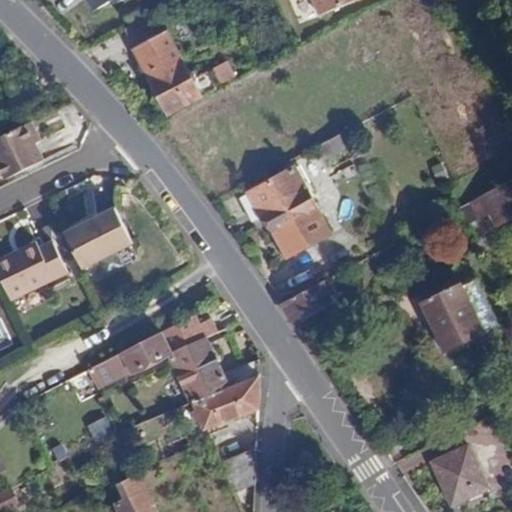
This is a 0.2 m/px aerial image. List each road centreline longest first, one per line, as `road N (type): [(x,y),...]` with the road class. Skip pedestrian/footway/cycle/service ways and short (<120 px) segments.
road 1 (tertiary): [(138,135),(299,367)]
road 2 (tertiary): [(0,1),(138,135)]
road 3 (tertiary): [(299,367),(398,511)]
road 4 (residential): [(138,135),(0,201)]
road 5 (residential): [(299,367),(275,410),(269,511)]
